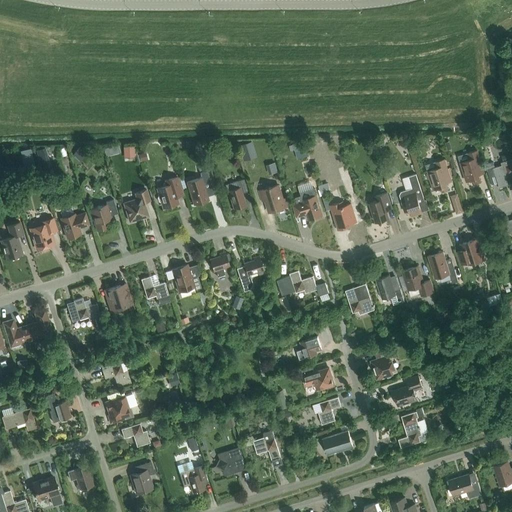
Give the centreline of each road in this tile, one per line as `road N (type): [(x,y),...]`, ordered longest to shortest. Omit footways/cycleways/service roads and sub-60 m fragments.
road 1 (residential): [(511,204),(339,256),(230,230),(45,288)]
road 2 (residential): [(344,342),(374,454),(362,466),(214,511)]
road 3 (tertiary): [(394,0),(210,5)]
road 4 (residential): [(94,442),(45,288)]
road 5 (residential): [(283,511),(419,469)]
